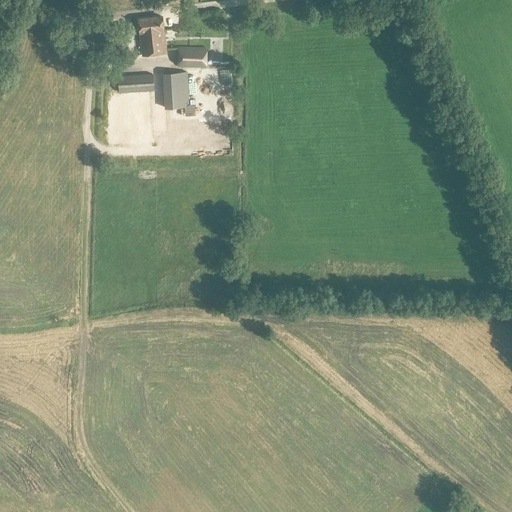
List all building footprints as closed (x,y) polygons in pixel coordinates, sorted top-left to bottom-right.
[(162,16),(150,18),(138,19),(143,55),(166,53),(162,16)] [(178,67),(206,68),(206,47),(179,47),(178,67)] [(175,52),(168,54),(170,61),(177,59),(175,52)] [(190,107),(187,71),(162,73),(164,108),(190,107)] [(154,90),(153,74),(119,76),(120,92),(154,90)] [(151,134),(151,123),(145,123),(145,115),(132,115),(132,135),(151,134)]
